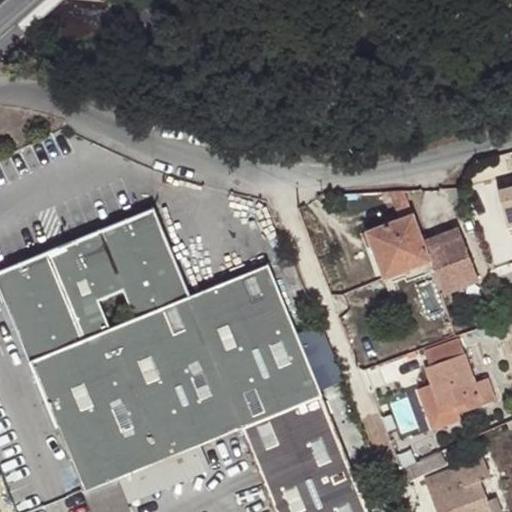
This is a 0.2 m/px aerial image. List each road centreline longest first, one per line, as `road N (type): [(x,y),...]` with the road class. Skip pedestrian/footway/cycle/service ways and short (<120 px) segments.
road 1 (residential): [(278,186),(406,511)]
road 2 (residential): [(278,186),(0,91)]
road 3 (residential): [(511,135),(278,186)]
